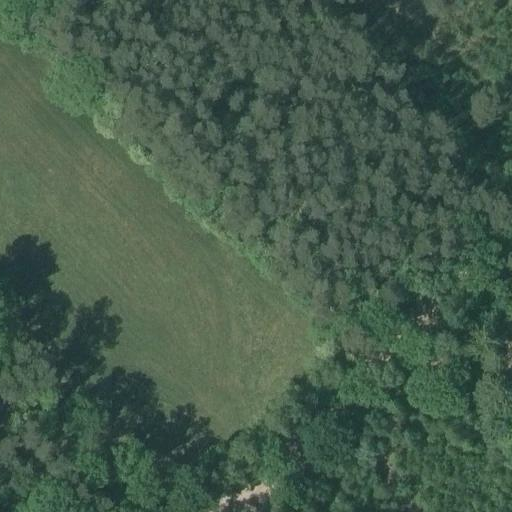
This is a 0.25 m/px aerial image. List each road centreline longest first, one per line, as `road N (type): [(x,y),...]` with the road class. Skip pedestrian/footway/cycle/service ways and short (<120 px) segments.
road 1 (track): [(402,336),(279,462),(251,511)]
road 2 (track): [(511,220),(402,336)]
road 3 (track): [(511,449),(402,336)]
